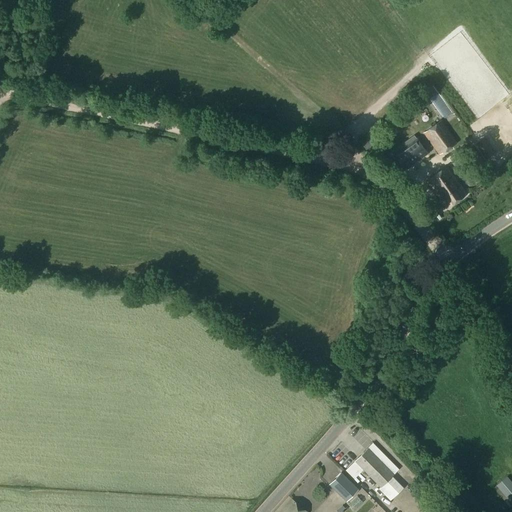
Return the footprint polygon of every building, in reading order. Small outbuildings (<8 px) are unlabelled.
[(441,120),(424,133),(439,154),(456,142),(441,120)] [(427,154),(416,138),(394,154),(405,169),(427,154)] [(360,144),(365,151),(371,147),(366,140),(360,144)] [(446,166),(426,180),(446,207),(465,193),(446,166)] [(372,443),(354,461),(380,487),(378,488),(390,500),(403,487),(391,476),(398,469),(372,443)] [(340,473),(328,485),(346,502),(357,490),(340,473)] [(511,482),(507,476),(496,485),(511,503),(511,482)] [(307,511),(291,499),(280,511),(307,511)]
